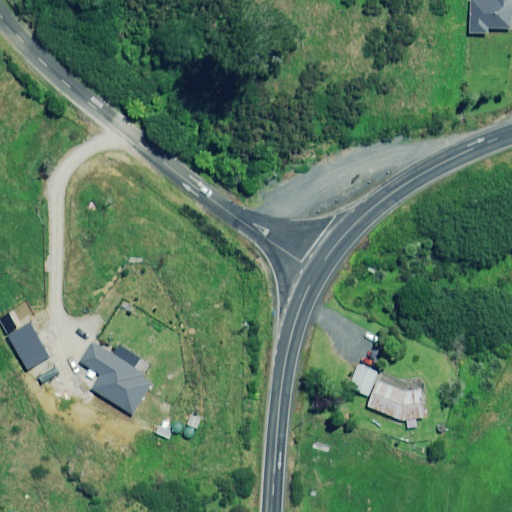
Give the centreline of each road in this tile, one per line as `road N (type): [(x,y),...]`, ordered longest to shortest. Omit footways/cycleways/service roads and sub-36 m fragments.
road 1 (unclassified): [(0,16),(125,133),(315,272)]
road 2 (unclassified): [(272,511),(283,368),(315,272)]
road 3 (unclassified): [(315,272),(388,195),(511,135)]
